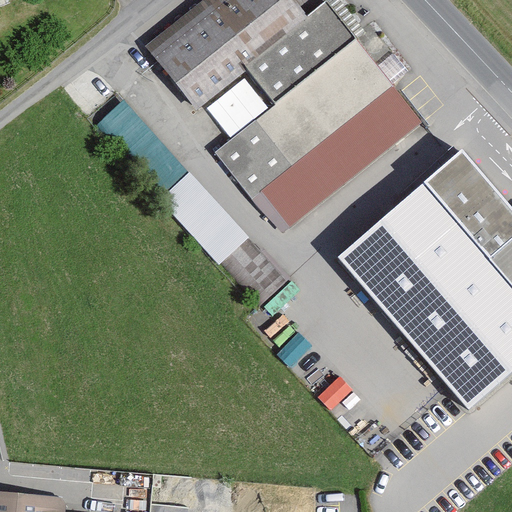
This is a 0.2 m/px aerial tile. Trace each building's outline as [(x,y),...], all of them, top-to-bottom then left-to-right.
[(209,0),(150,46),(198,108),(246,71),(273,105),(355,40),(327,3),(308,18),(302,9),(314,0),(209,0)] [(422,122),(355,40),(273,105),(215,152),(282,234),(422,122)] [(247,238),(121,100),(96,122),(222,260),(247,238)] [(511,212),(463,155),(339,261),(470,413),(511,377),(511,285),(492,262),(511,245),(511,212)] [(511,245),(492,262),(511,285),(511,245)] [(0,511),(60,511),(62,500),(0,495),(0,511)]
